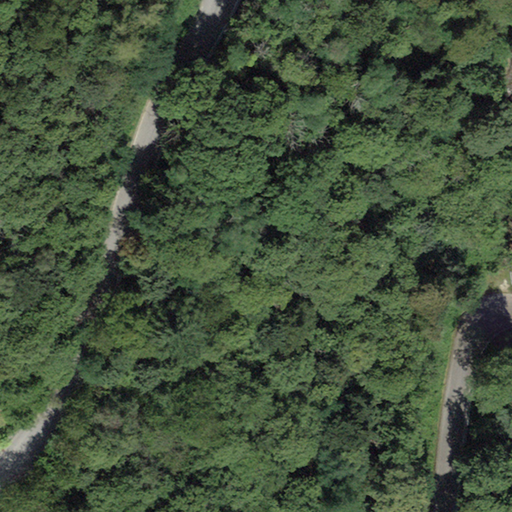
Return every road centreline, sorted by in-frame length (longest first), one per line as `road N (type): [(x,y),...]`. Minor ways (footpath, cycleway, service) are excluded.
road 1 (tertiary): [(0,455),(25,429),(82,322),(161,79),(213,0)]
road 2 (unclassified): [(443,511),(464,349),(472,330),(511,308)]
